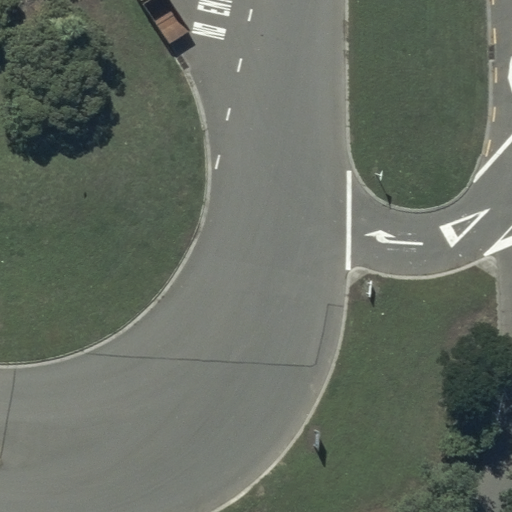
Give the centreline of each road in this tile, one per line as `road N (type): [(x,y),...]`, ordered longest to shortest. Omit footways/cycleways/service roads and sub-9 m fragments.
road 1 (unclassified): [(0,498),(74,491),(133,462),(184,412),(251,306)]
road 2 (unclassified): [(304,0),(251,306)]
